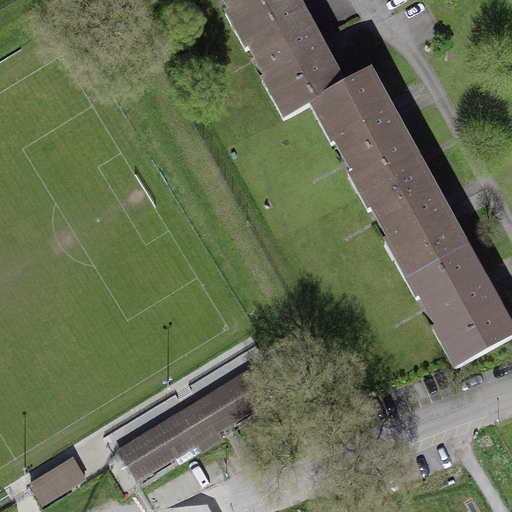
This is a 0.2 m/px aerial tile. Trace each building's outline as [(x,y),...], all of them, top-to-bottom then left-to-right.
[(215,0),(235,36),(293,2),(291,0),(215,0)] [(341,89),(293,2),(235,36),(284,122),(307,109),(341,89)] [(369,73),(341,89),(307,109),(356,196),(418,163),(369,73)] [(466,250),(418,163),(356,196),(404,283),(466,250)] [(511,342),(511,328),(466,250),(404,283),(456,374),(511,342)] [(256,375),(189,417),(208,448),(275,406),(262,385),(256,375)] [(189,417),(124,455),(143,486),(208,448),(189,417)] [(134,421),(109,434),(117,448),(142,434),(134,421)] [(68,453),(26,479),(34,491),(40,501),(73,480),(82,475),(68,453)]
